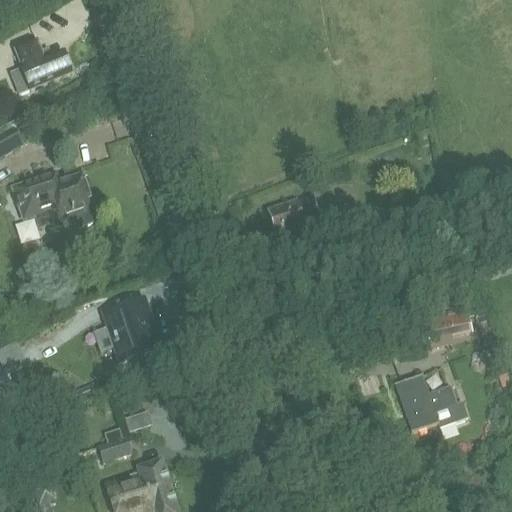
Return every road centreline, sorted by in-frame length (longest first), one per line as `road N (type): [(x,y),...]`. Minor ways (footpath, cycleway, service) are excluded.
road 1 (tertiary): [(224,351),(103,0)]
road 2 (unclassified): [(511,261),(224,351)]
road 3 (tertiary): [(280,511),(224,351)]
